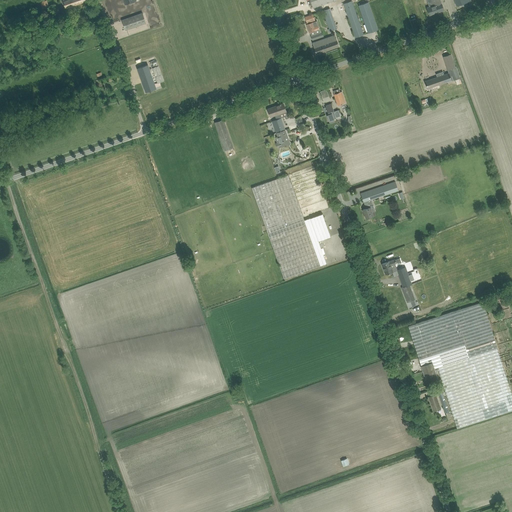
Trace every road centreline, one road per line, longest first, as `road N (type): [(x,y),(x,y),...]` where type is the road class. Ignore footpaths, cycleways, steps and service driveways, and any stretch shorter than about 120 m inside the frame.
road 1 (unclassified): [(446,511),(296,78)]
road 2 (track): [(121,511),(8,180)]
road 3 (unclassified): [(296,78),(511,4)]
road 4 (unclassified): [(145,131),(296,78)]
road 5 (unclassified): [(0,183),(145,131)]
